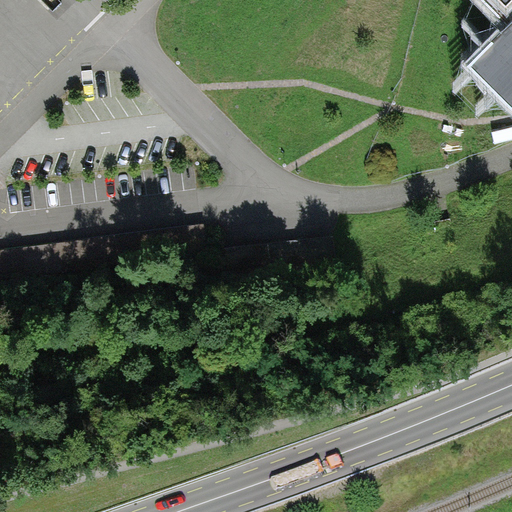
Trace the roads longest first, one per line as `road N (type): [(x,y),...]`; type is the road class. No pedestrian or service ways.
road 1 (track): [(0,344),(366,302),(511,256)]
road 2 (primary): [(176,511),(511,383)]
